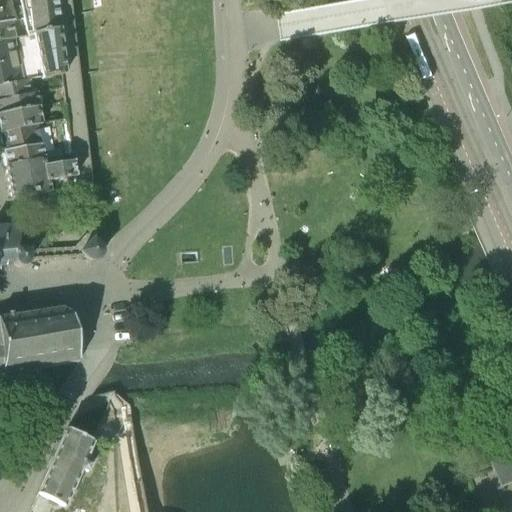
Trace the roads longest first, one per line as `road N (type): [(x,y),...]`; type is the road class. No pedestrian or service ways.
road 1 (secondary): [(410,0),(511,235)]
road 2 (residential): [(102,285),(103,341),(8,511)]
road 3 (secondary): [(511,178),(437,0)]
road 4 (residential): [(102,285),(3,286),(0,216)]
